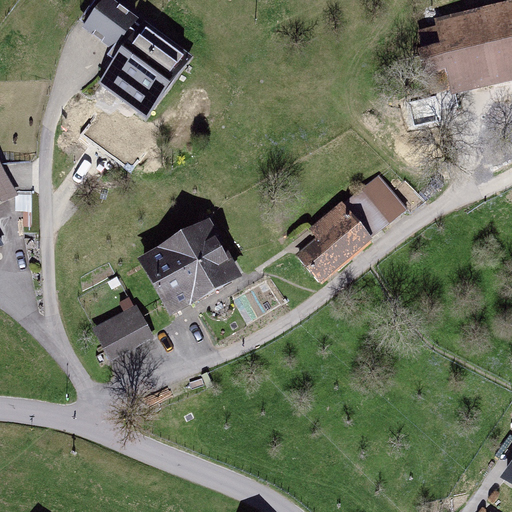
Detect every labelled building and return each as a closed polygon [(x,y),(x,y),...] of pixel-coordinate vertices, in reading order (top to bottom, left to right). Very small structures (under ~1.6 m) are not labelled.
[(511,0),(509,0),(427,23),(447,96),(511,77),(511,0)] [(189,61),(107,7),(88,31),(116,50),(99,80),(154,115),(189,61)] [(0,264),(11,259),(0,236),(0,202),(14,195),(0,167),(0,264)] [(381,182),(293,249),(314,277),(402,210),(381,182)] [(133,269),(161,317),(235,275),(208,227),(133,269)] [(139,311),(94,333),(111,369),(157,346),(139,311)]
